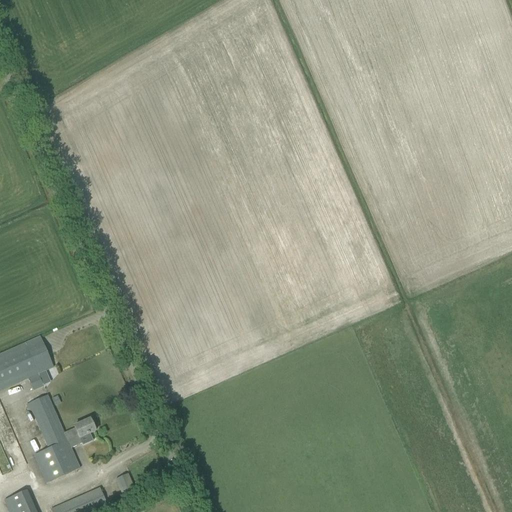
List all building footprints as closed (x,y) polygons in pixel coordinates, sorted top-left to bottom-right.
[(0,354),(0,391),(28,380),(33,391),(34,390),(43,386),(38,375),(52,368),(39,338),(0,354)] [(28,404),(25,405),(28,411),(30,410),(31,411),(36,423),(41,434),(47,449),(39,453),(33,455),(46,484),(80,469),(70,449),(81,444),(79,439),(86,436),(95,432),(89,420),(80,424),(80,423),(73,426),(74,429),(64,433),(47,395),(28,404)] [(57,396),(51,399),(55,406),(60,404),(57,396)] [(115,480),(122,497),(135,492),(127,475),(115,480)] [(48,510),(49,511),(90,511),(107,505),(99,488),(48,510)] [(3,501),(7,511),(34,511),(26,491),(3,501)]
